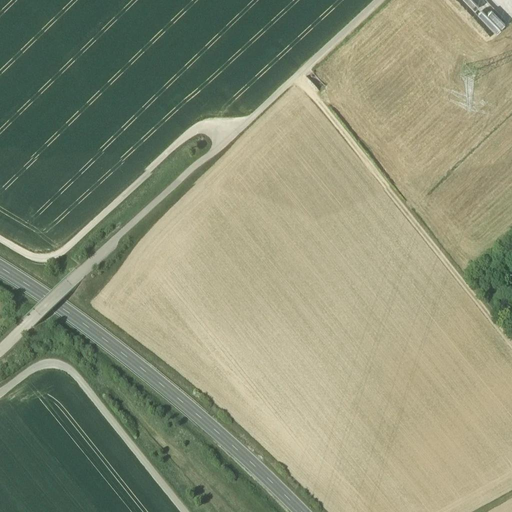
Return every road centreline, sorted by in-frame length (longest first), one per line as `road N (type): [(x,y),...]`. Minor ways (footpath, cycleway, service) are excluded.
road 1 (track): [(0,349),(139,215),(387,0)]
road 2 (secondary): [(302,511),(173,394),(0,265)]
road 3 (track): [(297,76),(511,337)]
road 4 (track): [(0,239),(56,256),(193,132),(206,125),(230,137)]
road 5 (track): [(0,390),(42,363),(66,366),(185,511)]
